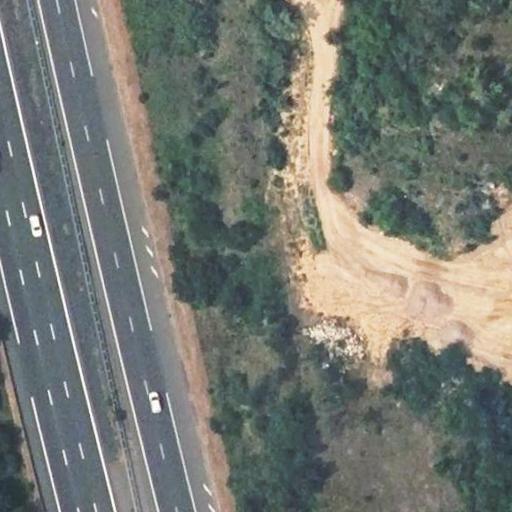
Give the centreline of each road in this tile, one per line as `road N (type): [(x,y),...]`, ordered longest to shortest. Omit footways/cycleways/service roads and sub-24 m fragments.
road 1 (motorway): [(179,511),(58,0)]
road 2 (motorway): [(0,139),(88,511)]
